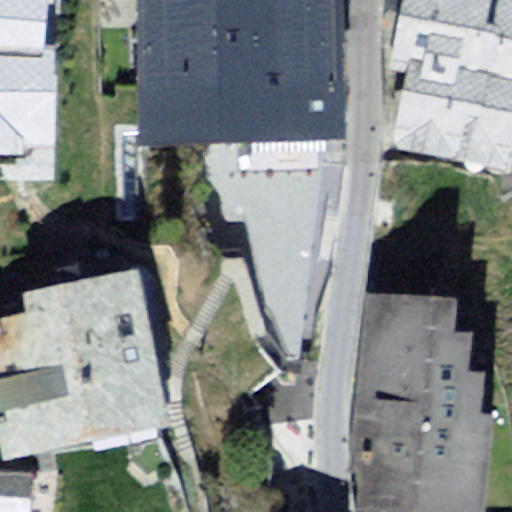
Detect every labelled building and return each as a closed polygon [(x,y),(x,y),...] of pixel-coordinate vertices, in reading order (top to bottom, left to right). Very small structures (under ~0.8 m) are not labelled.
[(0,0),(0,159),(57,162),(63,0),(0,0)] [(126,0),(130,136),(337,131),(333,0),(126,0)] [(511,0),(416,0),(393,144),(489,159),(511,12),(511,0)] [(0,288),(0,365),(27,469),(178,430),(133,255),(0,288)] [(367,504),(483,510),(494,289),(378,283),(367,504)] [(0,511),(34,511),(35,500),(0,498),(0,511)]
